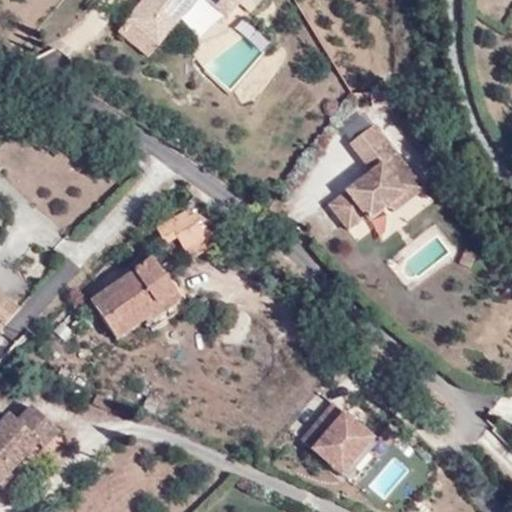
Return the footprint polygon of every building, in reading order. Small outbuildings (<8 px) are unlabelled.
[(146,0),(140,8),(170,34),(199,0),(207,0),(229,19),(245,0),(146,0)] [(159,47),(170,34),(140,8),(129,21),(159,47)] [(400,183),(413,172),(376,126),(353,144),(373,169),(376,173),(370,178),(333,207),(353,231),(370,218),(374,223),(393,207),(409,194),(400,183)] [(367,174),(370,178),(376,173),(373,169),(367,174)] [(397,212),(426,188),(413,172),(400,183),(409,194),(393,207),(397,212)] [(212,234),(205,225),(209,223),(196,214),(189,218),(186,213),(157,230),(164,243),(175,237),(183,249),(204,238),(212,234)] [(208,246),(204,238),(183,249),(188,257),(208,246)] [(471,269),(476,255),(467,252),(462,266),(471,269)] [(143,318),(177,295),(170,285),(154,259),(92,303),(118,342),(146,323),(143,318)] [(194,303),(179,279),(170,285),(177,295),(143,318),(146,323),(151,332),(194,303)] [(0,331),(20,309),(0,293),(0,331)] [(0,428),(0,484),(38,445),(44,451),(59,434),(33,409),(18,425),(11,417),(0,428)] [(335,410),(305,445),(339,474),(369,438),(335,410)] [(386,500),(407,467),(389,456),(368,489),(386,500)]
